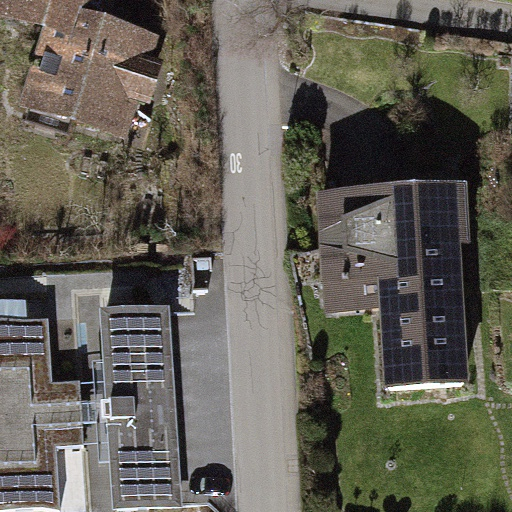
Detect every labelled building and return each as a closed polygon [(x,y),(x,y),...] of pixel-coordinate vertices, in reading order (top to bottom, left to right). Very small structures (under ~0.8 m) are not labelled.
[(61,22),(97,33),(107,1),(117,1),(117,0),(2,0),(0,9),(0,11),(58,30),(61,22)] [(101,34),(97,33),(61,22),(58,30),(34,105),(120,132),(131,97),(139,99),(151,93),(156,81),(149,69),(140,66),(146,46),(126,40),(128,33),(119,15),(105,21),(101,34)] [(327,205),(331,281),(386,278),(392,388),(458,385),(451,244),(430,245),(428,197),(394,198),(394,201),(327,205)] [(166,313),(105,318),(118,511),(179,507),(166,313)] [(84,448),(80,385),(52,386),(49,322),(0,324),(0,511),(60,511),(56,450),(84,448)]
